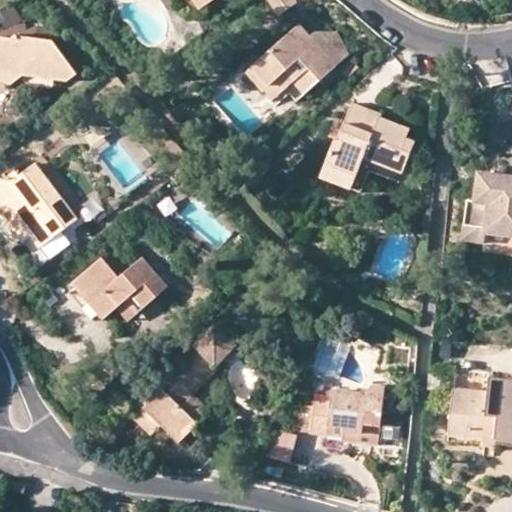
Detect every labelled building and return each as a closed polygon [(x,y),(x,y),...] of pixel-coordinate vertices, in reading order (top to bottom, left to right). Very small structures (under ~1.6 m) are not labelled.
[(221,5),(217,0),(215,0),(208,6),(204,0),(188,0),(202,19),(221,5)] [(305,7),(299,0),(267,0),(284,22),(305,7)] [(306,32),(252,81),(269,101),(271,98),(280,108),(300,90),(310,102),(343,73),(317,43),(306,32)] [(320,40),(317,43),(343,73),(356,63),(343,40),(320,40)] [(85,81),(59,49),(23,44),(18,47),(5,44),(0,48),(0,90),(18,92),(30,83),(74,91),(85,81)] [(381,113),(351,102),(347,121),(338,142),(335,141),(321,178),(353,190),(364,161),(380,167),(403,175),(413,148),(403,144),(408,129),(381,118),(381,113)] [(377,175),(380,167),(364,161),(353,190),(362,193),(370,172),(377,175)] [(14,172),(0,183),(0,196),(31,236),(39,249),(78,218),(36,164),(17,177),(14,172)] [(511,177),(478,173),(475,201),(467,200),(464,225),(485,228),(485,233),(511,236),(511,177)] [(0,212),(23,242),(31,236),(0,196),(0,212)] [(485,228),(464,225),(462,241),(485,244),(487,233),(485,233),(485,228)] [(71,285),(75,289),(98,316),(102,321),(116,310),(127,323),(168,286),(142,258),(118,278),(100,259),(71,285)] [(91,321),(98,316),(75,289),(69,294),(91,321)] [(227,340),(212,325),(191,346),(192,348),(137,404),(160,426),(179,443),(200,424),(182,407),(194,394),(216,372),(206,361),(227,340)] [(235,348),(227,340),(206,361),(214,369),(235,348)] [(487,393),(453,389),(448,437),(482,441),(482,446),(495,448),(496,440),(511,441),(511,379),(489,378),(487,393)] [(378,412),(379,394),(332,390),(332,397),(301,394),(298,433),(328,436),(328,439),(354,442),(355,432),(375,433),(378,412)] [(211,412),(194,394),(182,407),(200,424),(211,412)] [(160,426),(137,404),(128,413),(150,435),(160,426)] [(378,412),(375,433),(393,435),(395,414),(378,412)] [(355,432),(354,442),(375,444),(375,433),(355,432)] [(301,450),(274,437),(267,451),(294,465),(301,450)]
